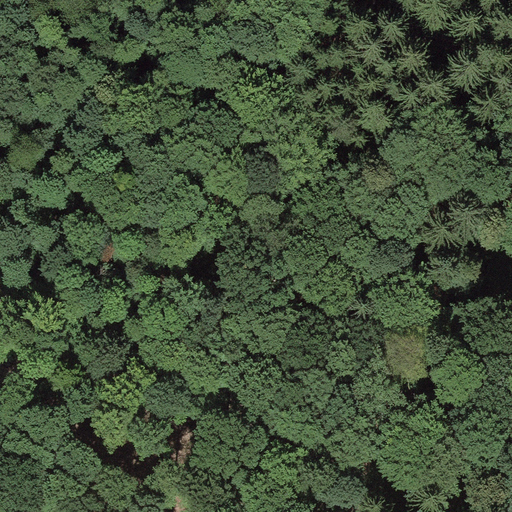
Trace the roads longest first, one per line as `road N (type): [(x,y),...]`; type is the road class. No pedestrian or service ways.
road 1 (track): [(0,300),(401,511)]
road 2 (track): [(65,334),(51,275),(69,213),(190,0)]
road 3 (track): [(331,0),(511,56)]
